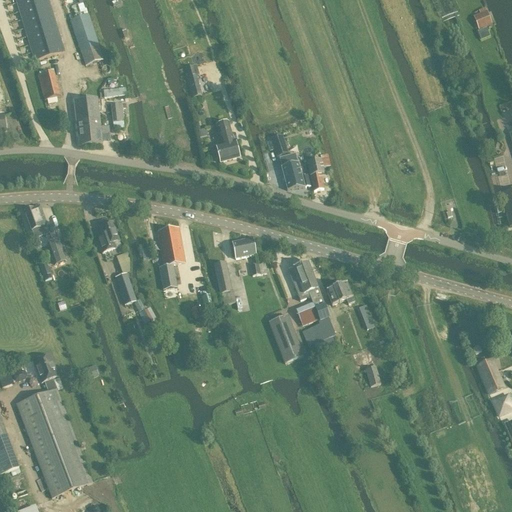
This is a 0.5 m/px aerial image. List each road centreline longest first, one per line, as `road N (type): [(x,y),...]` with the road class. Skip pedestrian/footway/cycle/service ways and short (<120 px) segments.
road 1 (unclassified): [(72,153),(214,176),(400,229)]
road 2 (tertiary): [(70,199),(177,213),(392,271)]
road 3 (track): [(403,404),(423,385),(390,297),(392,271)]
road 4 (tertiary): [(392,271),(511,305)]
